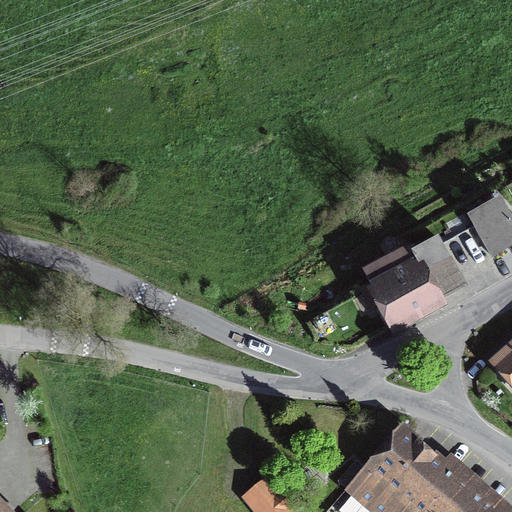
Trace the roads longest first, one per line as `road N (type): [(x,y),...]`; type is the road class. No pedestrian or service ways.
road 1 (tertiary): [(336,383),(117,282),(0,249)]
road 2 (tertiary): [(0,343),(68,346),(281,388),(336,383)]
road 3 (residential): [(336,383),(445,325)]
